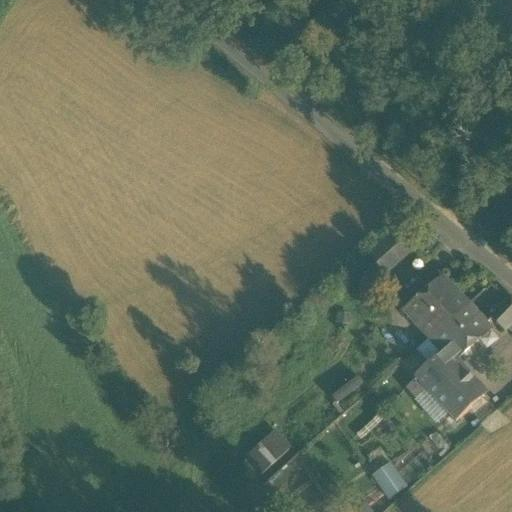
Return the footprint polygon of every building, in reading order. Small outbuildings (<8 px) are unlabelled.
[(386,273),(387,274),(414,249),(397,231),(370,256),(371,256),(386,273)] [(356,269),(371,287),(386,273),(371,256),(356,269)] [(403,314),(428,341),(448,323),(449,324),(467,308),(441,279),(403,314)] [(489,321),(504,335),(510,329),(511,326),(511,300),(510,299),(489,321)] [(489,333),(467,308),(449,324),(448,323),(428,341),(441,355),(451,367),(452,366),(489,333)] [(429,366),(441,355),(428,341),(416,352),(429,366)] [(413,380),(454,427),(483,401),(452,366),(451,367),(441,355),(429,366),(413,380)] [(260,477),(291,449),(275,431),(244,460),(260,477)] [(378,475),(383,486),(409,474),(404,463),(378,475)]
